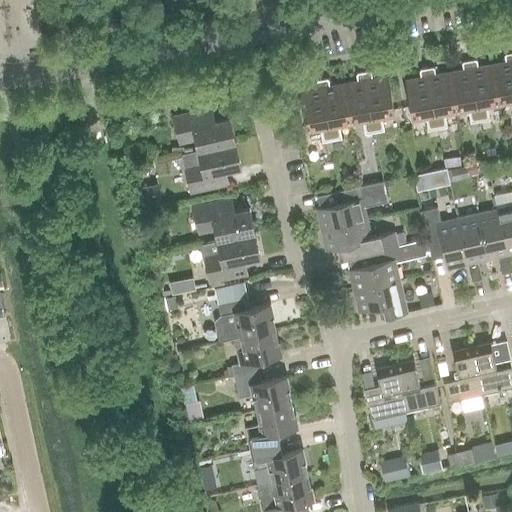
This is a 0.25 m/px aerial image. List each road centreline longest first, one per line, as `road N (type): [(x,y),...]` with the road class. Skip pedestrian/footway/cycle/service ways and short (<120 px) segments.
road 1 (unclassified): [(265,32),(0,78)]
road 2 (residential): [(343,343),(288,241),(259,114)]
road 3 (unclassified): [(265,32),(439,0)]
road 4 (residential): [(343,343),(511,303)]
road 5 (residential): [(360,511),(343,343)]
road 6 (residential): [(40,511),(12,384),(0,367)]
